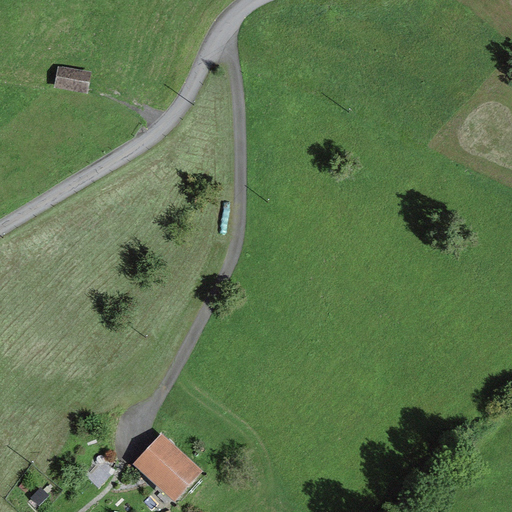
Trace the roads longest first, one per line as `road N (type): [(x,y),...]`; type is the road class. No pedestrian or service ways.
road 1 (track): [(132,439),(205,313),(239,226),(229,20)]
road 2 (unclassified): [(252,0),(229,20),(162,126),(0,224)]
